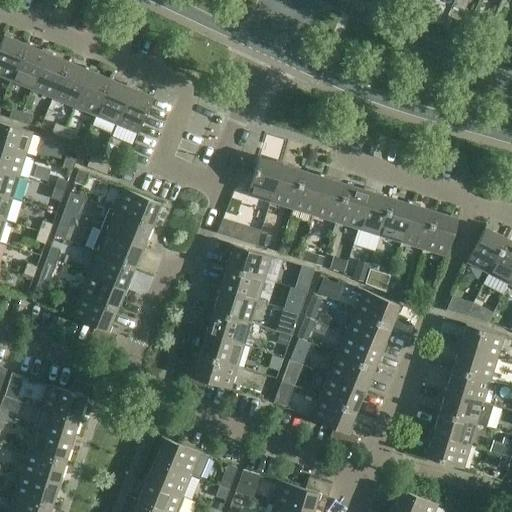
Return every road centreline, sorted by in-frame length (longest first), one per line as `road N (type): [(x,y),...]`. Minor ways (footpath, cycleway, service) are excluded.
road 1 (residential): [(215,180),(154,157),(184,91),(0,8)]
road 2 (residential): [(479,205),(364,470)]
road 3 (residential): [(364,470),(116,378)]
road 4 (tertiary): [(272,54),(511,140)]
road 5 (residential): [(116,378),(158,282),(196,233),(215,180)]
road 6 (tertiary): [(511,89),(309,0)]
road 7 (residential): [(479,205),(326,153)]
road 8 (residential): [(215,180),(272,54)]
road 9 (residential): [(116,378),(0,331)]
